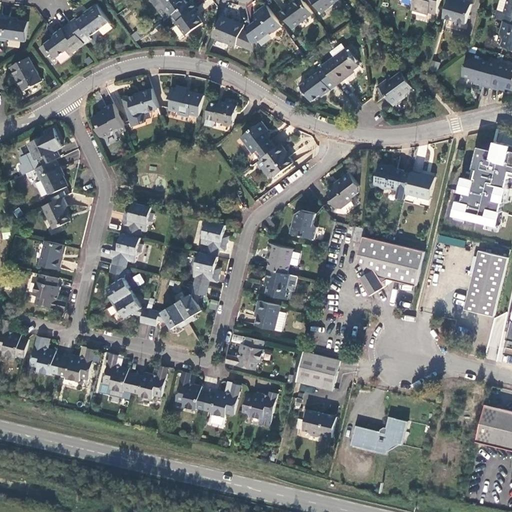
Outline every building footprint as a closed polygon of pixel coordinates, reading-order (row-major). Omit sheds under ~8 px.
[(152,0),(167,19),(171,16),(188,3),(185,0),(152,0)] [(188,3),(171,16),(176,23),(178,22),(187,34),(203,22),(194,10),(197,8),(191,0),(188,3)] [(293,4),(282,12),(294,28),(314,13),(303,0),(295,0),(293,2),(293,4)] [(313,0),(322,11),(336,0),(313,0)] [(415,0),(413,9),(429,13),(430,11),(437,13),(440,0),(415,0)] [(458,0),(448,0),(444,17),(466,23),(472,4),(458,0)] [(511,0),(507,0),(505,12),(497,10),(495,18),(504,21),(511,22),(511,0)] [(70,23),(85,43),(93,38),(91,36),(110,22),(97,4),(89,11),(90,12),(79,20),(77,18),(70,23)] [(267,5),(259,12),(260,13),(255,17),(256,20),(256,22),(250,27),(251,33),(252,43),(256,43),(270,31),(275,32),(282,26),(267,5)] [(11,16),(1,15),(0,23),(0,39),(8,41),(8,38),(27,41),(29,21),(11,18),(11,16)] [(222,15),(213,36),(236,46),(237,43),(254,50),(252,43),(251,33),(244,30),(244,27),(231,22),(231,19),(222,15)] [(511,22),(504,21),(501,33),(503,38),(501,46),(511,49),(511,22)] [(60,33),(42,47),(49,56),(53,53),(57,58),(68,50),(71,54),(85,43),(70,23),(58,32),(60,33)] [(343,42),(331,51),(335,57),(323,66),(337,85),(344,80),(343,78),(360,66),(343,42)] [(30,57),(13,66),(26,90),(43,81),(30,57)] [(466,62),(462,76),(475,80),(474,84),(484,86),(485,83),(491,85),(490,88),(491,89),(492,87),(498,63),(499,61),(490,58),(489,61),(476,58),(466,62)] [(511,67),(498,63),(492,87),(499,89),(500,86),(511,89),(511,67)] [(318,73),(301,85),(312,102),(324,93),(325,95),(338,86),(337,85),(323,66),(323,65),(316,70),(318,73)] [(390,80),(379,89),(386,98),(387,97),(394,106),(401,101),(405,101),(408,99),(409,95),(416,90),(403,74),(392,82),(390,80)] [(177,88),(173,87),(170,97),(173,98),(171,108),(180,111),(179,113),(190,116),(191,113),(200,115),(205,95),(185,90),(186,87),(178,86),(177,88)] [(130,98),(125,99),(134,126),(146,122),(145,118),(151,116),(149,111),(159,108),(153,88),(142,92),(142,93),(130,97),(130,98)] [(220,103),(211,101),(207,118),(223,121),(224,124),(231,125),(234,124),(238,105),(234,104),(235,100),(228,98),(226,102),(223,101),(220,103)] [(108,110),(93,117),(103,137),(106,138),(112,136),(113,131),(120,128),(122,133),(127,130),(114,103),(107,107),(108,110)] [(262,122),(242,137),(254,153),(257,152),(262,159),(276,148),(265,133),(269,130),(262,122)] [(46,135),(29,143),(33,152),(24,157),(26,163),(21,165),(25,174),(36,169),(42,166),(56,159),(60,157),(56,149),(63,146),(54,128),(45,132),(46,135)] [(511,152),(508,151),(508,147),(490,142),(488,151),(474,148),(470,169),(473,170),(470,180),(465,179),(458,216),(499,227),(508,180),(511,180),(511,152)] [(262,159),(258,162),(270,177),(273,177),(276,175),(277,175),(294,163),(286,152),(287,150),(282,144),(276,148),(262,159)] [(464,150),(458,149),(456,158),(463,159),(464,150)] [(42,166),(36,169),(41,178),(43,178),(51,194),(69,186),(56,159),(42,166)] [(399,192),(406,194),(411,174),(404,172),(404,170),(390,167),(390,165),(381,163),(375,184),(381,185),(382,188),(388,189),(390,187),(400,190),(399,192)] [(405,200),(430,206),(437,177),(429,175),(427,177),(422,176),(422,175),(412,173),(411,174),(406,194),(405,200)] [(341,185),(332,192),(338,199),(336,201),(342,208),(354,200),(352,198),(359,193),(361,187),(352,174),(340,183),(341,185)] [(63,197),(44,206),(55,228),(72,221),(66,208),(68,207),(63,197)] [(153,207),(134,203),(132,213),(127,211),(123,226),(147,231),(149,224),(154,222),(155,213),(152,213),(153,207)] [(294,219),(291,233),(316,239),(318,227),(315,227),(314,224),(316,214),(302,211),(299,212),(297,220),(294,219)] [(227,225),(208,221),(207,226),(204,225),(202,234),(204,237),(203,245),(204,245),(202,252),(219,257),(220,257),(222,250),(227,251),(230,237),(225,236),(227,225)] [(142,238),(123,233),(121,243),(116,242),(112,256),(137,262),(138,255),(142,252),(144,244),(141,243),(142,238)] [(439,234),(437,241),(464,247),(465,241),(439,234)] [(426,251),(365,236),(359,259),(369,274),(362,278),(371,295),(387,286),(384,280),(387,278),(418,285),(426,251)] [(65,245),(47,240),(41,263),(61,268),(63,260),(62,259),(65,245)] [(294,249),(274,244),(268,269),(271,269),(288,273),(294,249)] [(509,257),(480,250),(466,309),(495,316),(509,257)] [(197,277),(195,284),(209,288),(211,281),(219,282),(222,268),(217,267),(219,257),(202,252),(200,252),(199,257),(196,256),(194,265),(196,269),(195,276),(197,277)] [(128,268),(113,264),(112,272),(118,273),(116,278),(118,281),(109,287),(112,292),(111,297),(115,304),(135,292),(125,277),(128,268)] [(288,273),(271,269),(267,285),(268,285),(266,294),(288,299),(291,290),(295,291),(299,276),(288,273)] [(140,273),(132,276),(137,286),(145,282),(140,273)] [(60,278),(42,274),(40,282),(38,281),(35,294),(39,295),(37,304),(66,310),(68,302),(58,299),(61,287),(58,286),(60,278)] [(193,294),(178,303),(190,322),(197,318),(198,313),(203,310),(197,301),(200,299),(201,294),(207,295),(209,288),(195,284),(193,294)] [(135,292),(115,304),(119,311),(124,312),(127,317),(136,311),(139,315),(144,316),(142,322),(149,324),(153,309),(144,307),(135,292)] [(282,305),(260,300),(256,317),(259,318),(257,326),(284,332),(288,313),(280,311),(282,305)] [(153,309),(149,324),(158,326),(159,319),(164,320),(167,319),(173,328),(178,326),(183,327),(190,322),(178,303),(163,312),(153,309)] [(13,321),(4,319),(0,336),(0,348),(5,350),(4,354),(18,357),(18,355),(26,357),(30,339),(22,337),(23,334),(10,331),(13,321)] [(47,337),(39,335),(32,365),(40,367),(39,371),(52,374),(53,372),(60,374),(65,355),(57,354),(58,350),(45,347),(47,337)] [(239,356),(229,354),(227,363),(256,369),(258,362),(262,362),(265,349),(263,349),(265,341),(247,337),(245,344),(242,344),(239,356)] [(73,357),(65,355),(60,374),(68,376),(68,378),(81,381),(82,377),(90,379),(97,350),(89,348),(86,357),(73,354),(73,357)] [(342,360),(304,350),(297,381),(334,390),(342,360)] [(120,355),(112,353),(104,382),(112,384),(112,388),(125,391),(125,390),(133,392),(138,373),(129,371),(130,368),(118,365),(120,355)] [(146,375),(138,373),(133,392),(141,393),(140,395),(153,398),(154,395),(163,397),(170,367),(161,365),(159,375),(146,372),(146,375)] [(192,373),(184,371),(177,400),(185,402),(184,406),(198,409),(198,408),(206,409),(210,391),(202,389),(203,386),(190,383),(192,373)] [(218,393),(210,391),(206,409),(214,411),(213,413),(226,416),(227,413),(235,415),(242,385),(234,383),(232,393),(219,390),(218,393)] [(256,396),(248,394),(244,413),(251,415),(250,417),(264,420),(265,416),(273,418),(279,395),(270,393),(269,396),(256,393),(256,396)] [(486,403),(457,396),(447,437),(476,444),(477,442),(485,406),(486,403)] [(511,411),(485,406),(477,442),(511,450),(511,411)] [(337,417),(306,409),(305,416),(307,419),(304,430),(314,432),(319,436),(328,438),(333,437),(337,417)] [(381,432),(357,426),(352,444),(389,453),(389,451),(401,444),(403,445),(408,422),(390,417),(387,427),(385,427),(381,431),(381,432)]
